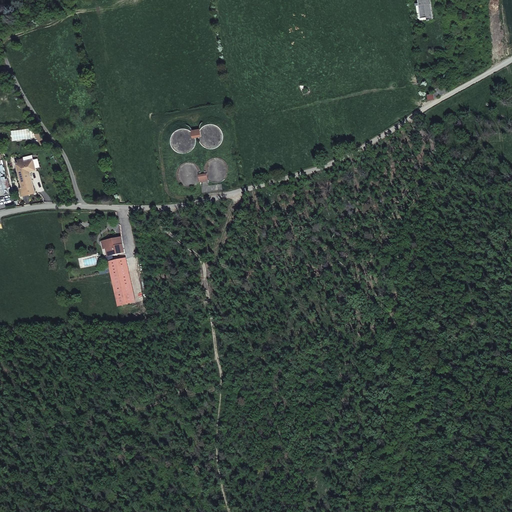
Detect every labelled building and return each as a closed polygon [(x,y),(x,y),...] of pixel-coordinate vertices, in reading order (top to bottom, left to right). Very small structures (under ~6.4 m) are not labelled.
[(418,0),(419,3),(421,18),(427,17),(427,19),(433,19),(430,0),(418,0)] [(421,20),(427,19),(427,17),(421,18),(419,3),(416,3),(418,18),(421,20)] [(429,100),(435,99),(448,92),(446,87),(438,91),(437,92),(434,93),(428,94),(429,100)] [(200,131),(199,130),(192,131),(192,132),(190,131),(188,130),(185,129),(182,129),(180,129),(178,130),(176,131),(174,132),(173,135),(172,137),(171,139),(171,140),(171,142),(171,145),(172,146),(173,148),(174,150),(177,152),(179,153),(181,153),(182,154),(185,154),(186,153),(189,152),(190,151),(192,150),(194,148),(195,145),(196,143),(196,142),(196,139),(195,137),(198,137),(199,139),(199,142),(200,143),(202,146),(205,148),(208,149),(212,149),(215,148),(218,147),(219,146),(221,144),(222,142),(223,140),(223,138),(223,136),(223,133),(222,132),(221,130),(220,128),(217,126),(215,125),(214,125),(211,124),(209,124),(207,125),(204,126),(202,128),(201,129),(200,131)] [(193,163),(191,162),(188,162),(186,163),(184,163),(183,164),(181,165),(180,166),(179,167),(178,169),(177,172),(177,174),(177,176),(176,176),(176,177),(177,177),(177,178),(177,179),(178,181),(179,182),(180,183),(181,184),(182,185),(184,186),(186,187),(188,187),(190,187),(192,187),(194,186),(196,185),(198,184),(200,182),(201,182),(201,184),(201,187),(202,194),(222,190),(221,184),(208,186),(207,180),(209,180),(211,181),(213,182),(215,182),(217,182),(219,182),(220,182),(222,181),(223,180),(225,179),(226,178),(227,177),(228,175),(229,172),(229,170),(229,168),(230,168),(230,167),(229,167),(229,166),(228,165),(227,163),(226,162),(225,160),(223,159),(221,158),(219,158),(217,157),(215,158),(213,158),(211,159),(209,160),(207,161),(206,164),(205,167),(205,171),(205,174),(201,174),(201,172),(200,169),(199,167),(198,166),(196,164),(195,163),(193,163)] [(36,169),(34,159),(25,161),(19,163),(17,163),(22,188),(20,188),(22,196),(33,193),(28,170),(36,169)] [(36,193),(31,172),(37,171),(36,169),(28,170),(33,193),(36,193)] [(125,253),(122,238),(105,241),(107,249),(108,256),(125,253)] [(126,259),(110,262),(119,306),(136,302),(126,259)]
